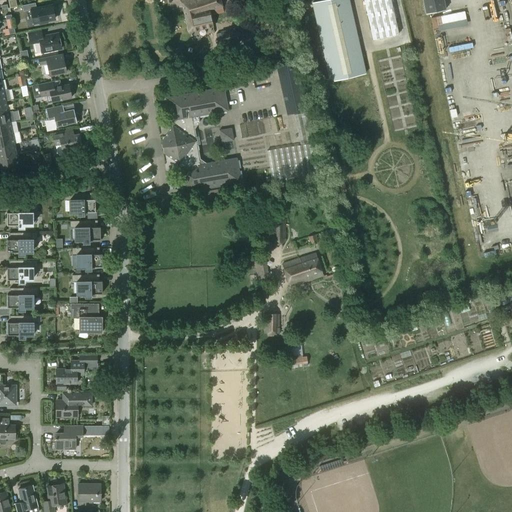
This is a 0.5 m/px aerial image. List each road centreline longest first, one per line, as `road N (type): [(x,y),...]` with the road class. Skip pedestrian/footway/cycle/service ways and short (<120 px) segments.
road 1 (residential): [(121,465),(116,185),(78,0)]
road 2 (residential): [(238,511),(255,457),(344,411),(496,360)]
road 3 (unknown): [(119,218),(163,200),(137,83)]
road 4 (residential): [(34,466),(34,382),(24,366),(0,365)]
